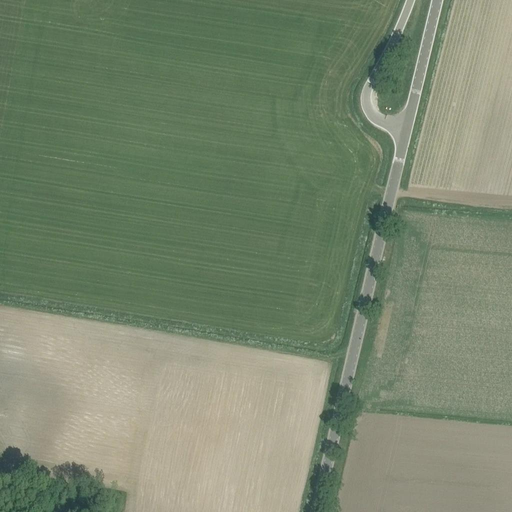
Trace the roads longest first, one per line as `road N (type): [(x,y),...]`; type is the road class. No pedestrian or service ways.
road 1 (unclassified): [(317,511),(406,131)]
road 2 (unclassified): [(406,131),(376,118),(364,99),(409,0)]
road 3 (unclassified): [(406,131),(437,0)]
road 4 (track): [(511,204),(391,193)]
